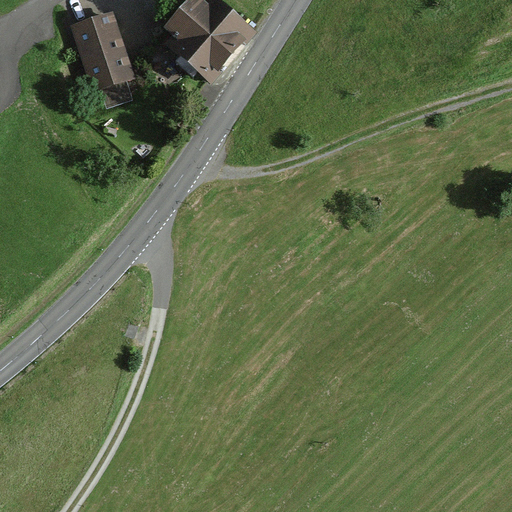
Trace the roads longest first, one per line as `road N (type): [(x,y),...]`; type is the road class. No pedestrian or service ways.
road 1 (track): [(68,511),(130,408),(147,363),(178,182),(260,171),(511,88)]
road 2 (secondary): [(0,369),(90,288),(151,216),(294,0)]
